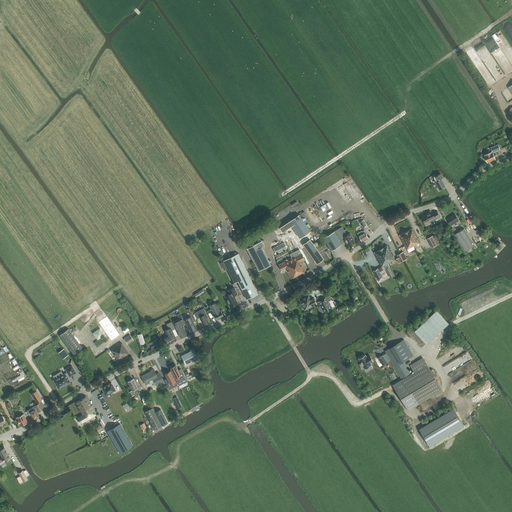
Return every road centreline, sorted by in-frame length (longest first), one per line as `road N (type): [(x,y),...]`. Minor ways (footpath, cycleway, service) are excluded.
road 1 (tertiary): [(0,438),(308,279),(511,157)]
road 2 (track): [(282,195),(405,113),(406,84),(511,12)]
road 3 (track): [(76,511),(120,483),(178,462),(179,444),(221,420),(244,425)]
road 4 (track): [(395,338),(406,337),(422,355),(447,327),(511,295)]
road 5 (track): [(60,407),(30,353),(92,306)]
